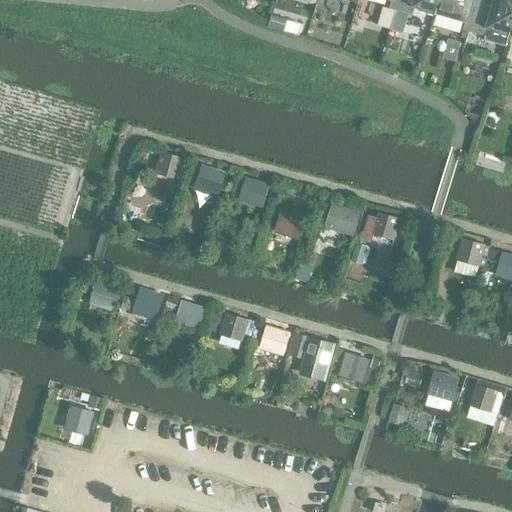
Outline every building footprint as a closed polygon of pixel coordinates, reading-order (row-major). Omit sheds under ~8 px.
[(392,0),(390,9),(397,11),(401,12),(404,0),(392,0)] [(404,0),(401,12),(413,15),(416,6),(420,8),(419,11),(435,16),(437,12),(440,0),(404,0)] [(440,0),(437,12),(466,21),(464,30),(475,34),(483,8),(472,5),(473,0),(440,0)] [(511,0),(496,0),(493,11),(483,8),(475,34),(487,37),(486,41),(507,47),(509,37),(510,34),(511,28),(511,0)] [(384,7),(379,25),(392,29),(397,11),(390,9),(384,7)] [(272,15),(269,27),(285,31),(288,20),(272,15)] [(184,159),(163,153),(157,174),(178,179),(184,159)] [(226,174),(204,167),(199,184),(210,188),(209,193),(219,196),(226,174)] [(270,186),(248,179),(243,196),(254,200),(253,204),(263,207),(270,186)] [(356,212),(334,206),(328,227),(349,234),(356,212)] [(307,217),(285,211),(280,228),(292,232),(290,236),(300,239),(301,238),(305,239),(308,231),(303,229),(307,217)] [(370,216),(364,236),(373,239),(374,234),(394,240),(401,220),(380,213),(379,219),(370,216)] [(179,225),(175,238),(187,242),(192,229),(179,225)] [(484,267),(490,247),(464,240),(462,245),(458,244),(456,254),(460,255),(455,273),(476,278),(479,266),(484,267)] [(357,245),(352,262),(365,265),(369,255),(370,249),(357,245)] [(491,250),(488,260),(498,263),(501,253),(491,250)] [(511,256),(504,254),(499,271),(511,274),(509,279),(511,279),(511,256)] [(302,263),(297,279),(309,283),(314,267),(302,263)] [(484,273),(482,282),(488,284),(491,275),(484,273)] [(120,289),(98,283),(93,300),(105,304),(103,308),(113,311),(120,289)] [(163,297),(141,290),(136,307),(148,311),(146,316),(156,319),(163,297)] [(205,309),(183,302),(178,320),(190,323),(188,328),(199,331),(205,309)] [(223,335),(220,344),(239,349),(242,341),(242,340),(249,342),(254,322),(228,314),(222,335),(223,335)] [(209,322),(207,329),(216,332),(218,325),(209,322)] [(283,355),(290,333),(268,327),(263,344),(275,348),(273,352),(283,355)] [(296,333),(290,354),(301,358),(307,337),(296,333)] [(312,339),(301,374),(325,381),(336,345),(312,339)] [(369,360),(347,354),(340,378),(352,382),(353,379),(363,382),(369,360)] [(458,379),(436,373),(431,390),(443,393),(441,398),(451,401),(458,379)] [(498,392),(478,385),(471,406),(491,413),(498,392)] [(394,404),(389,423),(402,426),(407,407),(394,404)] [(72,407),(69,417),(74,418),(71,430),(88,435),(94,413),(72,407)] [(373,511),(384,511),(386,506),(376,503),(373,511)]
